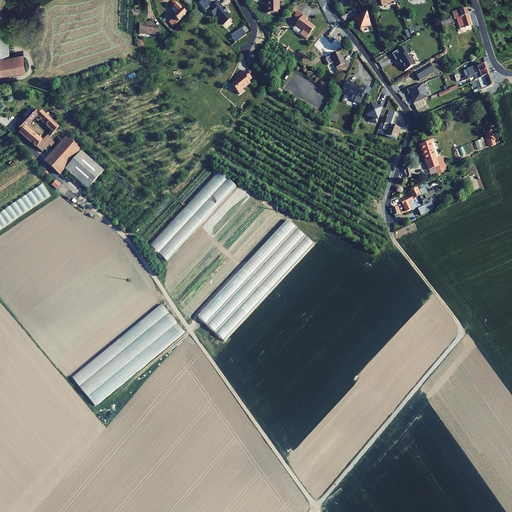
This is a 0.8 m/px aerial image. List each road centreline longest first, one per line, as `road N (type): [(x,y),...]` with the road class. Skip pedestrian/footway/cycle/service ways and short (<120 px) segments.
road 1 (track): [(0,120),(135,246),(316,511)]
road 2 (track): [(388,221),(462,333),(315,511)]
road 3 (residential): [(388,221),(410,122),(327,0)]
